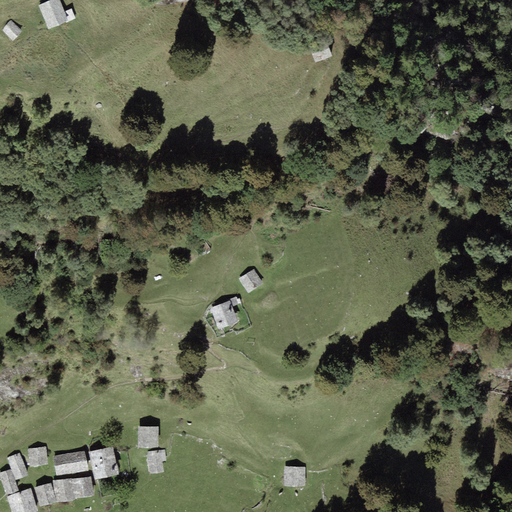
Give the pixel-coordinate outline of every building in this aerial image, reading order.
[(59,0),(37,10),(47,33),(74,19),(70,9),(64,12),(59,0)] [(4,32),(13,39),(21,30),(12,22),(4,32)] [(325,38),(309,44),(315,59),(331,53),(325,38)] [(254,270),(241,277),(248,291),(262,283),(254,270)] [(230,298),(232,304),(241,302),(240,297),(237,297),(236,294),(230,296),(230,298)] [(210,305),(218,326),(237,319),(232,304),(230,298),(210,305)] [(138,428),(139,446),(159,445),(158,428),(138,428)] [(45,447),(29,448),(31,464),(46,463),(45,447)] [(92,453),(95,476),(118,472),(114,449),(92,453)] [(60,472),(86,469),(84,450),(57,453),(60,472)] [(149,451),(150,470),(162,469),(162,459),(166,459),(166,450),(149,451)] [(21,455),(9,456),(18,477),(29,473),(21,455)] [(283,469),(283,484),(304,484),(303,468),(283,469)] [(11,471),(1,474),(7,492),(17,488),(11,471)] [(74,478),(75,490),(83,490),(84,495),(94,494),(90,477),(74,478)] [(55,480),(57,500),(73,498),(71,480),(55,480)] [(37,488),(40,503),(55,500),(52,485),(37,488)] [(9,497),(13,511),(29,511),(37,510),(31,490),(9,497)]
